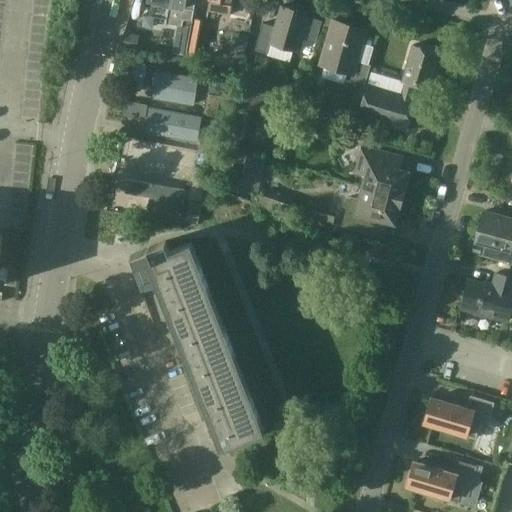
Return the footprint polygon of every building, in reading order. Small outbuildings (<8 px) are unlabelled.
[(146,0),(146,1),(152,3),(147,16),(165,20),(164,23),(182,27),(183,20),(192,20),(195,0),(146,0)] [(209,1),(207,11),(230,15),(232,5),(233,0),(208,0),(208,1),(209,1)] [(263,24),(255,50),(267,54),(270,44),(296,52),(308,14),(282,6),(275,27),(263,24)] [(333,21),(321,65),(352,74),(351,80),(365,84),(371,65),(369,64),(356,60),(358,55),(361,43),(365,30),(333,21)] [(132,47),(135,32),(126,30),(122,45),(132,47)] [(190,37),(186,61),(199,64),(204,40),(190,37)] [(358,116),(400,129),(408,131),(417,99),(413,97),(416,86),(428,90),(439,53),(413,45),(401,85),(403,85),(401,94),(367,84),(358,116)] [(240,69),(243,57),(228,54),(212,50),(209,63),(240,69)] [(148,100),(197,105),(198,85),(150,80),(148,100)] [(271,114),(275,98),(260,94),(244,90),(242,107),(271,114)] [(216,117),(220,96),(208,94),(204,115),(216,117)] [(141,139),(195,146),(198,115),(144,109),(141,139)] [(236,134),(253,139),(260,115),(242,110),(236,134)] [(201,131),(198,152),(210,154),(213,133),(201,131)] [(122,160),(188,171),(191,156),(124,145),(122,160)] [(402,156),(389,153),(362,146),(356,172),(365,175),(362,187),(402,198),(405,188),(404,187),(408,172),(399,170),(402,156)] [(237,152),(228,190),(247,194),(256,156),(237,152)] [(195,167),(191,188),(203,190),(207,169),(195,167)] [(118,181),(112,216),(175,227),(181,192),(118,181)] [(349,197),(341,227),(383,238),(387,222),(395,224),(399,209),(402,198),(362,187),(359,199),(349,197)] [(262,191),(259,200),(259,202),(290,212),(294,202),(262,191)] [(189,201),(185,222),(197,224),(201,203),(189,201)] [(511,219),(484,212),(476,242),(483,244),(481,254),(511,262),(511,219)] [(225,447),(226,447),(265,432),(191,243),(169,251),(165,242),(133,254),(137,265),(147,261),(152,272),(156,270),(225,446),(224,446),(225,447)] [(508,321),(511,306),(511,278),(497,274),(493,288),(469,281),(462,309),(508,321)] [(432,398),(424,423),(476,438),(483,415),(490,417),(494,403),(470,395),(466,408),(432,398)] [(476,467),(451,460),(447,473),(413,463),(405,487),(457,503),(465,478),(472,480),(476,467)]
